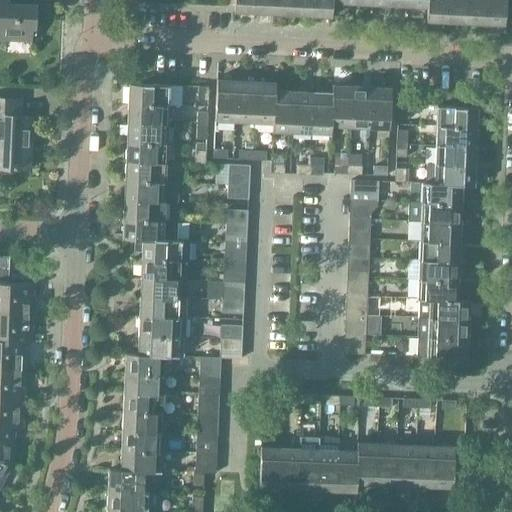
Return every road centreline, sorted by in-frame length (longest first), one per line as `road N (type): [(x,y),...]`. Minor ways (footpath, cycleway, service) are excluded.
road 1 (residential): [(511,60),(89,35)]
road 2 (residential): [(508,385),(266,376),(243,383),(240,468)]
road 3 (residential): [(48,511),(65,449),(77,234)]
road 4 (residential): [(77,234),(89,35)]
road 5 (residential): [(503,511),(508,385)]
